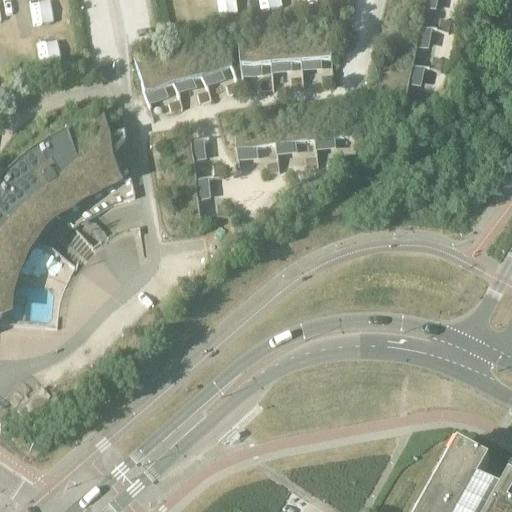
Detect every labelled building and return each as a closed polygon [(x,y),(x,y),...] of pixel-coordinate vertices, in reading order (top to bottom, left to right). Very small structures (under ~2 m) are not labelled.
[(394,0),(390,25),(420,30),(420,29),(424,7),(433,9),(434,0),(394,0)] [(317,61),(330,60),(331,59),(329,28),(328,21),(298,24),(301,62),(302,71),(317,69),(317,61)] [(447,34),(447,33),(449,24),(440,22),(438,33),(447,34)] [(272,73),(288,72),(287,63),(300,62),(301,62),(298,24),(268,26),(271,65),(272,73)] [(428,32),(420,30),(390,25),(382,63),(412,69),(412,68),(417,46),(425,47),(428,32)] [(236,29),(238,45),(240,67),(240,68),(241,68),(242,76),(258,75),(257,66),(270,65),(271,65),(268,26),(236,29)] [(202,76),(205,84),(220,80),(217,72),(230,68),(231,67),(224,44),(220,31),(191,40),(202,76)] [(201,77),(202,76),(191,40),(162,48),(174,85),(176,93),(191,89),(189,80),(201,77)] [(143,94),(144,94),(145,94),(147,102),(162,98),(160,89),(172,85),(174,85),(162,48),(132,58),(132,60),(142,92),(143,94)] [(439,73),(440,72),(441,63),(433,61),(430,71),(439,73)] [(418,86),(421,70),(412,69),(382,63),(375,102),(401,107),(404,108),(405,107),(409,84),(418,86)] [(321,79),(322,88),(331,87),(333,87),(332,78),(321,79)] [(291,81),(292,90),(300,90),(302,90),(302,87),(302,81),(300,81),(291,81)] [(272,83),(261,84),(262,93),(272,92),(272,83)] [(235,85),(225,88),(228,97),(238,94),(235,85)] [(206,94),(196,97),(199,106),(202,105),(209,103),(206,94)] [(435,112),(436,112),(438,102),(433,101),(429,100),(427,111),(435,112)] [(178,103),(168,106),(170,115),(180,112),(178,103)] [(353,137),(354,137),(354,133),(350,107),(311,112),(315,142),(316,150),(331,148),(330,140),(353,137)] [(313,142),(315,142),(311,112),(272,117),(276,147),(277,155),(293,153),(292,145),(313,142)] [(238,160),(254,158),(253,150),(275,147),(276,147),(272,117),(232,122),(234,139),(235,152),(236,152),(237,152),(238,160)] [(65,132),(65,130),(63,131),(64,132),(48,141),(32,151),(17,163),(3,175),(0,178),(0,316),(1,316),(2,317),(2,316),(4,302),(6,288),(10,276),(11,275),(16,263),(22,252),(29,240),(38,228),(47,219),(56,211),(72,230),(77,226),(81,223),(85,220),(91,217),(96,214),(101,211),(106,209),(112,207),(117,205),(123,203),(128,202),(134,201),(124,143),(122,135),(106,139),(101,120),(82,125),(65,132)] [(190,143),(177,144),(161,146),(165,187),(195,184),(195,182),(192,160),(201,159),(199,144),(190,145),(190,143)] [(346,166),(356,165),(356,163),(355,156),(345,157),(346,166)] [(317,169),(316,160),(305,162),(306,170),(317,169)] [(278,173),(277,165),(267,167),(268,176),(278,174),(278,173)] [(222,179),(222,177),(221,169),(212,170),(213,180),(222,179)] [(199,222),(197,199),(205,198),(203,183),(195,184),(165,187),(170,226),(196,223),(199,223),(199,222)] [(218,219),(227,218),(226,208),(217,209),(218,219)] [(40,389),(18,412),(26,421),(49,398),(40,389)] [(462,511),(490,464),(462,448),(454,462),(452,460),(436,489),(438,490),(425,511),(462,511)]
